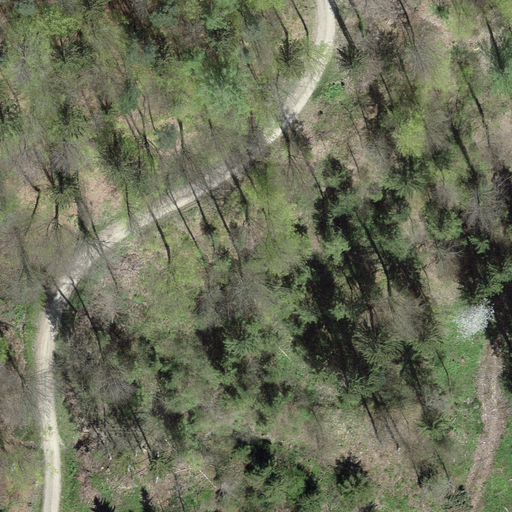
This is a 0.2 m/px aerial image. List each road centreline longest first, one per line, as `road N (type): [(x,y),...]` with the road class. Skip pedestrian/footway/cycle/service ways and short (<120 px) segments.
road 1 (track): [(330,0),(331,33),(317,80),(259,147),(211,182),(89,245),(55,290),(44,335),(51,511)]
road 2 (track): [(468,511),(494,429),(504,276),(511,259)]
